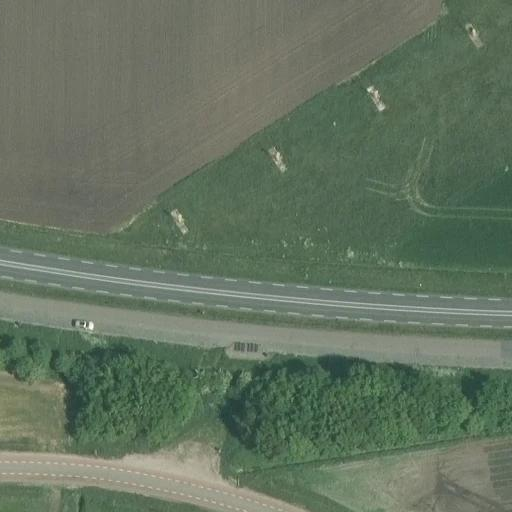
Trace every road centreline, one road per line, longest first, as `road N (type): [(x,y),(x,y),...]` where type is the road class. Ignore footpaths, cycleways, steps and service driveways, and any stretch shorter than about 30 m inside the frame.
road 1 (primary): [(0,263),(251,296),(511,312)]
road 2 (unclassified): [(0,469),(133,479),(265,511)]
